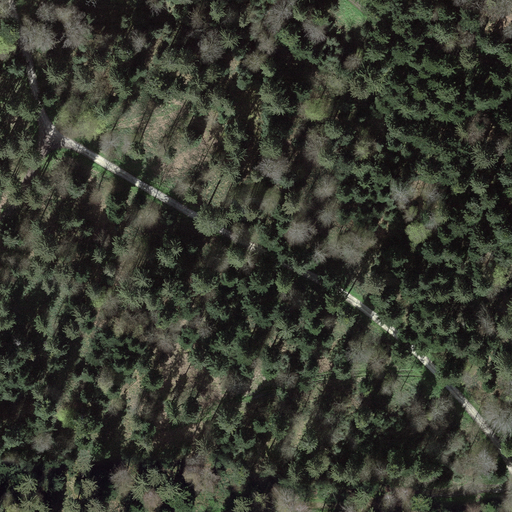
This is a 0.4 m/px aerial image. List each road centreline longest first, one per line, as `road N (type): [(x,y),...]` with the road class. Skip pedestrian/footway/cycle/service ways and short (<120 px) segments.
road 1 (track): [(9,0),(36,80),(41,131),(354,301),(511,463)]
road 2 (track): [(511,487),(423,497),(290,495),(234,511)]
